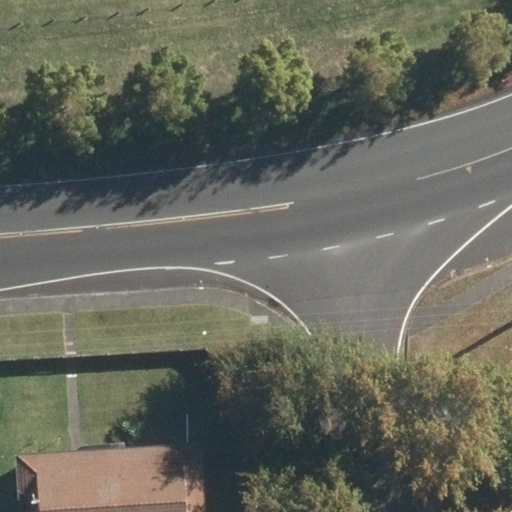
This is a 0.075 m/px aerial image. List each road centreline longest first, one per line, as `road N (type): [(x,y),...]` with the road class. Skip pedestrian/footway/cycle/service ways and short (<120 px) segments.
road 1 (tertiary): [(0,232),(340,203)]
road 2 (residential): [(390,511),(340,203)]
road 3 (tertiary): [(340,203),(511,157)]
